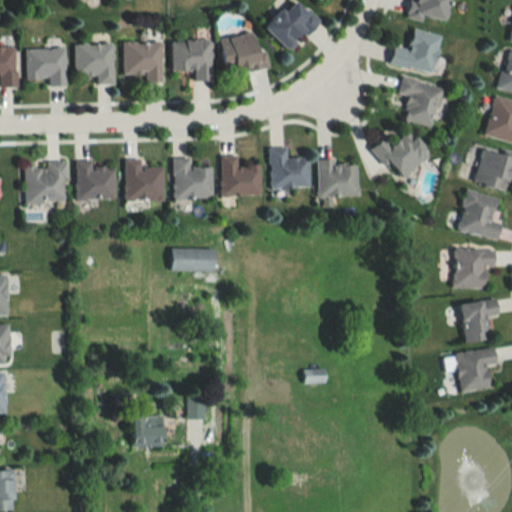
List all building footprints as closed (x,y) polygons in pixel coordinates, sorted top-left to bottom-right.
[(287,0),(262,27),(288,51),(317,21),(294,0),(287,0)] [(409,0),(407,16),(442,22),(446,0),(409,0)] [(438,33),(409,28),(406,47),(390,45),(387,65),(431,72),(438,33)] [(266,66),(262,49),(255,50),(251,31),(216,37),(222,67),(231,65),(232,73),(266,66)] [(168,39),(168,69),(192,69),(192,79),(208,79),(208,39),(168,39)] [(159,40),(119,40),(119,73),(142,73),(142,82),(159,82),(159,40)] [(71,43),(71,76),(92,75),(92,84),(110,83),(110,42),(71,43)] [(62,85),(61,47),(22,48),(22,79),(44,79),(44,85),(62,85)] [(511,50),(505,49),(494,88),(511,92),(511,50)] [(441,88),(400,75),(394,93),(405,97),(398,119),(429,128),(441,88)] [(481,136),(511,142),(511,138),(511,101),(490,96),(481,136)] [(400,126),(387,139),(383,135),(368,149),(399,180),(427,153),(400,126)] [(284,157),(284,147),(267,147),(267,187),(305,187),(305,157),(284,157)] [(470,181),(505,191),(511,166),(511,157),(479,148),(470,181)] [(257,164),(235,165),(234,155),(217,155),(218,195),(258,194),(257,164)] [(137,158),(121,158),(122,200),(160,200),(160,166),(137,167),(137,158)] [(187,166),(187,158),(170,158),(170,198),(209,198),(209,166),(187,166)] [(72,198),(111,198),(111,166),(89,166),(89,160),(72,160),(72,198)] [(314,161),(314,197),(355,197),(355,161),(314,161)] [(20,163),(21,203),(62,202),(62,163),(20,163)] [(493,239),(498,221),(489,218),(495,197),(464,189),(453,229),(493,239)] [(491,248),(450,247),(450,287),(481,287),(482,266),(491,266),(491,248)] [(211,248),(168,248),(168,270),(211,270),(211,248)] [(265,316),(315,316),(315,278),(300,278),(300,288),(265,288),(265,316)] [(483,316),(495,314),(493,298),(456,302),(462,342),(486,339),(483,316)] [(456,391),(486,387),(483,364),(493,363),(491,347),(451,351),(456,391)] [(160,416),(129,416),(129,446),(160,446),(160,416)] [(282,454),(316,454),(316,428),(291,428),(291,437),(282,437),(282,454)]
